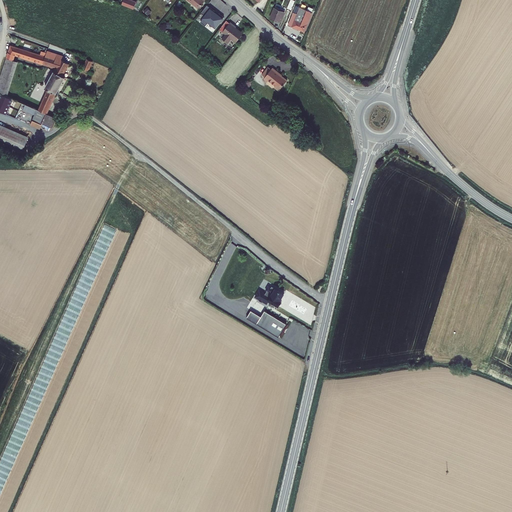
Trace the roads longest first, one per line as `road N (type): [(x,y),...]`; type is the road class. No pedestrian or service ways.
road 1 (unclassified): [(329,304),(87,113),(37,134),(0,114)]
road 2 (primary): [(280,511),(329,304)]
